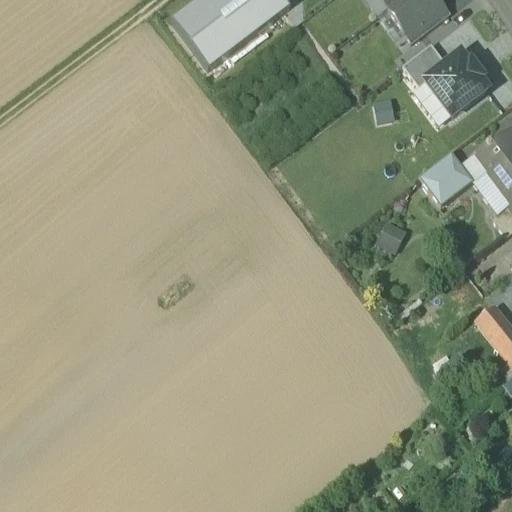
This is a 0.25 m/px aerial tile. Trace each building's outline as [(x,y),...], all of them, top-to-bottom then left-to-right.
[(203,0),(170,25),(207,74),(290,12),(281,0),(203,0)] [(376,0),(386,13),(403,0),(376,0)] [(432,0),(403,0),(386,13),(403,36),(413,28),(438,9),(439,8),(432,0)] [(438,9),(413,28),(421,40),(447,21),(438,9)] [(424,86),(445,70),(430,50),(402,71),(417,91),(424,86)] [(424,86),(451,122),(486,97),(459,60),(445,70),(424,86)] [(387,102),(373,106),(378,125),(393,121),(387,102)] [(511,143),(508,137),(490,151),(488,149),(472,161),(484,177),(488,174),(504,196),(500,199),(508,210),(511,214),(511,143)] [(472,188),(450,159),(418,183),(440,212),(472,188)] [(511,214),(508,210),(491,222),(505,241),(511,236),(511,214)] [(394,257),(406,234),(386,223),(374,246),(394,257)] [(511,333),(494,311),(474,326),(511,375),(511,333)]
